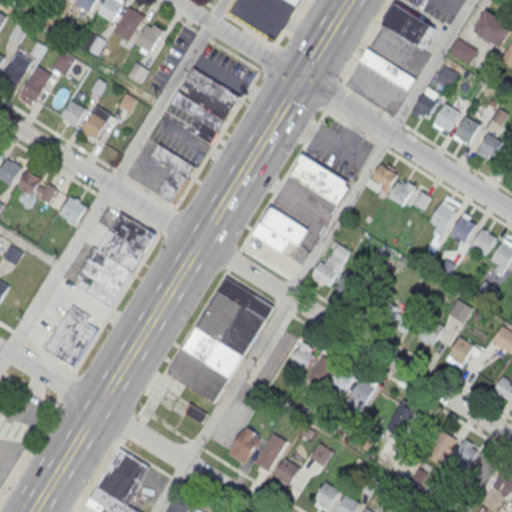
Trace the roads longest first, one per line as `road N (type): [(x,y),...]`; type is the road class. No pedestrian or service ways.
road 1 (residential): [(511,437),(0,116)]
road 2 (secondary): [(346,0),(59,463)]
road 3 (tertiary): [(511,211),(170,0)]
road 4 (residential): [(265,511),(0,347)]
